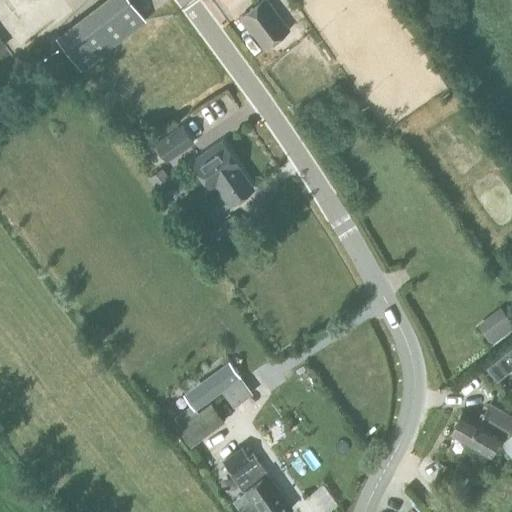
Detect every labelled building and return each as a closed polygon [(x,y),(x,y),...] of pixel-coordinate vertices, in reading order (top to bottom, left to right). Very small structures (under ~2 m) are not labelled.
[(56,66),(126,17),(114,0),(104,0),(41,44),(56,66)] [(290,29),(267,0),(261,0),(240,17),(265,49),(290,29)] [(167,160),(193,142),(182,126),(156,144),(167,160)] [(217,184),(241,169),(242,168),(223,141),(192,162),(211,189),(217,184)] [(148,194),(162,189),(155,168),(140,174),(148,194)] [(241,169),(217,184),(222,192),(218,195),(226,207),(254,188),(241,169)] [(244,233),(232,216),(211,230),(223,247),(244,233)] [(475,333),(483,343),(503,327),(496,317),(475,333)] [(511,347),(487,367),(497,380),(511,368),(511,347)] [(253,393),(240,377),(229,360),(183,394),(195,409),(221,390),(234,406),(253,393)] [(471,403),(488,381),(475,371),(458,392),(471,403)] [(308,382),(295,390),(301,400),(314,392),(308,382)] [(191,447),(226,421),(211,403),(178,427),(191,447)] [(478,423),(461,414),(451,432),(490,454),(500,437),(505,440),(502,443),(511,454),(511,429),(483,414),(478,423)] [(242,446),(223,460),(234,475),(253,460),(242,446)] [(252,470),(237,480),(244,490),(245,490),(252,500),(240,509),(241,511),(287,511),(293,508),(268,474),(259,480),(252,470)]
